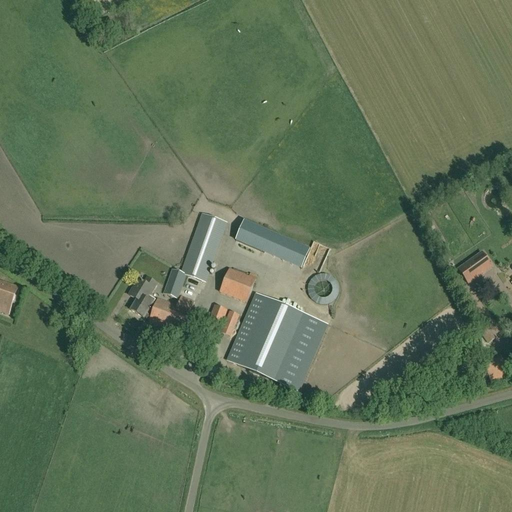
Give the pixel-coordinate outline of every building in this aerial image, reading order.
[(504,214),(498,219),(504,225),(509,221),(504,214)] [(206,284),(227,224),(202,216),(182,274),(173,272),(165,296),(178,300),(186,277),(206,284)] [(255,250),(263,231),(244,223),(236,242),(255,250)] [(268,257),(270,251),(262,249),(260,254),(268,257)] [(458,270),(468,284),(492,267),(482,254),(458,270)] [(251,276),(250,279),(229,272),(221,297),(236,302),(241,304),(244,295),(252,298),(258,278),(251,276)] [(139,297),(146,301),(156,285),(147,280),(144,285),(138,281),(129,297),(137,301),(139,297)] [(0,312),(8,315),(18,289),(0,282),(0,312)] [(327,326),(304,316),(256,296),(227,362),(298,393),(327,326)] [(153,305),(146,301),(139,297),(137,301),(130,311),(144,320),(144,319),(149,322),(149,324),(182,336),(194,303),(180,298),(177,308),(157,301),(155,306),(152,305),(153,305)] [(219,333),(225,317),(227,312),(215,307),(207,328),(219,333)] [(233,341),(241,318),(230,314),(222,337),(233,341)] [(506,366),(511,364),(511,359),(511,357),(503,360),(506,366)]
